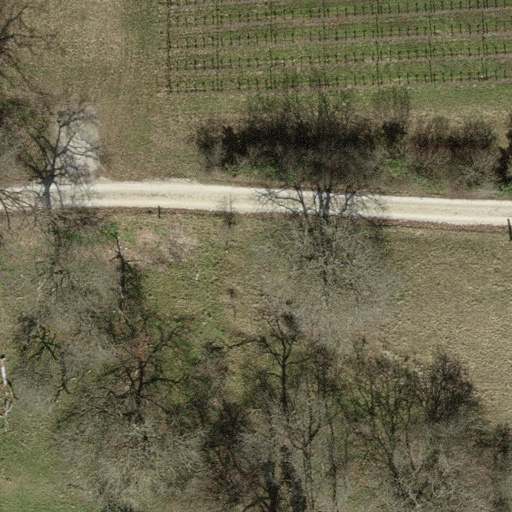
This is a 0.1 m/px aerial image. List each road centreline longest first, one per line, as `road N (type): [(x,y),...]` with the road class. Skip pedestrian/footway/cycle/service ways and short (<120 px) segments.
road 1 (track): [(0,197),(511,213)]
road 2 (track): [(76,196),(80,0)]
